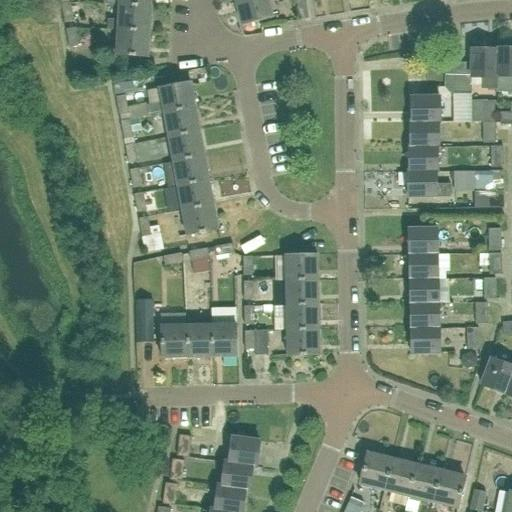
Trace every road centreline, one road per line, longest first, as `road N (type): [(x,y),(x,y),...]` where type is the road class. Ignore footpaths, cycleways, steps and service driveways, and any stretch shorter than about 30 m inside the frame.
road 1 (residential): [(347,210),(301,210),(263,193),(240,48)]
road 2 (residential): [(347,392),(143,397)]
road 3 (residential): [(347,392),(347,210)]
road 4 (residential): [(347,210),(343,36)]
road 5 (residential): [(511,443),(378,395),(347,392)]
road 6 (residential): [(343,36),(511,10)]
road 7 (residential): [(303,511),(347,392)]
